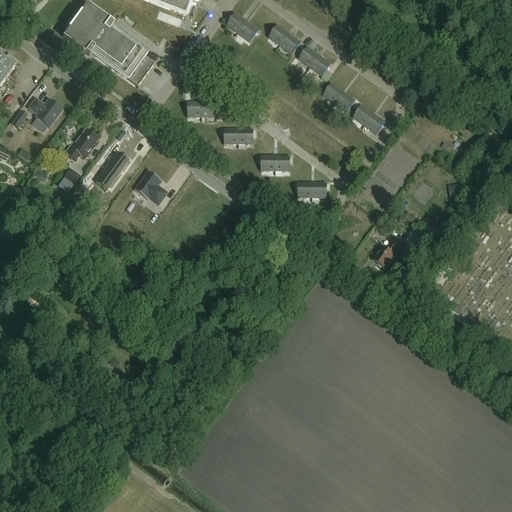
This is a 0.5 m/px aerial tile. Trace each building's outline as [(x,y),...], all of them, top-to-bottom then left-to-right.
[(142,0),(196,21),(202,6),(195,3),(195,0),(142,0)] [(116,26),(89,6),(83,14),(82,13),(82,14),(79,12),(67,28),(70,30),(71,31),(65,38),(91,58),(93,54),(139,88),(156,65),(112,32),(116,26)] [(235,15),(227,27),(238,36),(246,25),(243,22),(244,21),(235,15)] [(246,25),(238,36),(250,45),(259,33),(251,27),(250,27),(246,25)] [(277,27),(269,40),(280,48),(289,37),(285,34),(286,34),(277,27)] [(289,37),(280,48),(292,57),(301,45),(293,39),(292,39),(289,37)] [(300,60),(299,61),(299,62),(310,70),(319,59),(315,56),(316,55),(307,49),(300,60)] [(0,85),(14,66),(8,61),(3,57),(3,58),(0,55),(0,85)] [(299,61),(300,60),(296,58),(291,64),(295,67),(299,62),(299,61)] [(319,59),(310,70),(322,79),(327,72),(331,67),(323,60),(322,61),(319,59)] [(326,84),(332,76),(327,72),(322,79),(321,80),(326,84)] [(326,93),(323,98),(335,106),(343,95),(340,92),(332,85),(328,90),(326,93)] [(363,96),(358,92),(352,100),(355,103),(357,104),(363,96)] [(187,94),(187,104),(189,104),(189,120),(204,120),(204,105),(193,105),(193,94),(187,94)] [(343,95),(335,106),(347,115),(355,103),(352,100),(347,97),(343,95)] [(36,100),(29,110),(38,116),(35,119),(48,128),(61,111),(49,101),(45,107),(36,100)] [(204,105),(204,120),(218,120),(218,121),(224,121),(224,111),(218,111),(218,105),(204,105)] [(362,108),(353,120),(365,128),(373,117),(369,114),(370,114),(362,108)] [(29,117),(22,112),(12,125),(19,131),(29,117)] [(373,117),(365,128),(377,137),(385,125),(377,119),(376,119),(373,117)] [(72,143),(64,154),(75,162),(79,156),(85,160),(91,152),(90,151),(97,140),(95,139),(96,138),(96,136),(92,133),(91,134),(90,135),(85,131),(74,145),(72,143)] [(222,137),(222,143),(226,143),(226,147),(240,147),(241,132),(226,132),(226,137),(222,137)] [(241,132),(240,147),(255,147),(255,148),(261,148),(261,137),(255,137),(255,132),(241,132)] [(277,174),(277,159),(266,159),(266,148),(261,148),(261,158),(263,158),(263,174),(277,174)] [(124,164),(112,155),(95,179),(107,189),(124,164)] [(298,176),(298,175),(298,166),(292,166),(292,159),(277,159),(277,174),(292,174),(292,176),(298,176)] [(70,193),(81,178),(70,171),(59,185),(70,193)] [(162,183),(149,174),(135,193),(148,202),(149,200),(159,207),(167,196),(158,188),(162,183)] [(314,201),(314,186),(304,186),(304,175),(298,175),(298,176),(298,185),(299,185),(299,201),(314,201)] [(314,186),(314,201),(328,201),(329,186),(314,186)] [(386,249),(375,263),(386,271),(391,266),(395,268),(406,254),(394,245),(390,252),(386,249)] [(409,280),(424,260),(417,255),(402,275),(409,280)]
